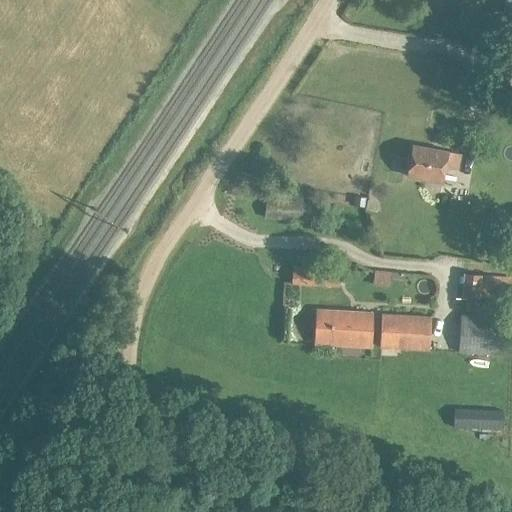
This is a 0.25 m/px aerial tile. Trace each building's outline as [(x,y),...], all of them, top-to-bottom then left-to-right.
[(392,1),(373,0),(373,12),(392,13),(392,1)] [(425,9),(421,0),(399,0),(407,16),(425,9)] [(412,147),(407,176),(441,182),(444,166),(449,166),(451,154),(412,147)] [(266,199),(264,218),(313,223),(315,204),(266,199)] [(365,208),(366,200),(356,200),(355,207),(365,208)] [(292,265),(291,285),(339,287),(340,268),(292,265)] [(379,281),(394,281),(395,266),(379,265),(379,281)] [(496,293),(511,293),(511,272),(497,272),(496,293)] [(463,274),(461,298),(492,300),(494,276),(463,274)] [(316,310),(314,343),(368,347),(370,313),(316,310)] [(376,312),(375,348),(428,351),(430,315),(376,312)] [(459,315),(457,353),(504,355),(506,317),(459,315)] [(453,408),(453,428),(502,430),(503,410),(453,408)]
